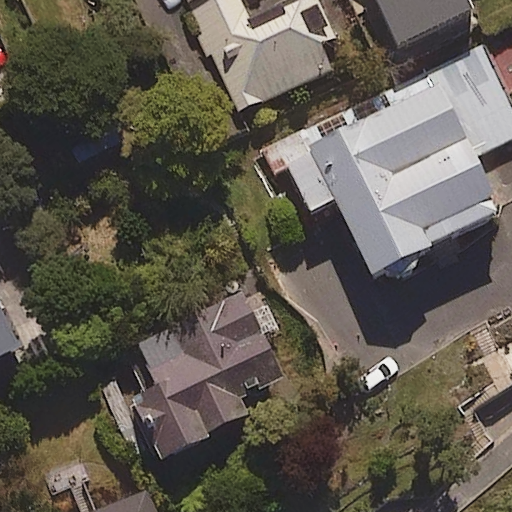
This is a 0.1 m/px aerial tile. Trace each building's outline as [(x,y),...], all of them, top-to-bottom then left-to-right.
[(240,0),(196,0),(189,3),(239,113),(333,70),(321,43),(335,36),(318,0),(296,0),(250,21),(240,0)] [(376,0),(402,48),(474,11),(468,0),(376,0)] [(511,33),(483,47),(506,96),(511,93),(511,33)] [(511,107),(506,96),(483,47),(265,150),(275,172),(290,165),(313,214),(340,202),(376,280),(395,271),(400,283),(423,272),(418,260),(435,252),(433,248),(504,215),(476,157),(511,140),(511,107)] [(288,377),(242,291),(109,363),(163,463),(251,415),(243,401),(288,377)] [(511,314),(491,329),(511,359),(511,314)] [(0,379),(22,370),(0,318),(0,379)] [(161,511),(152,490),(103,511),(161,511)]
